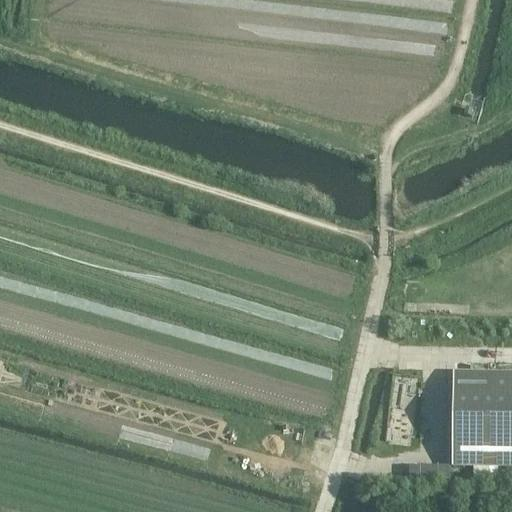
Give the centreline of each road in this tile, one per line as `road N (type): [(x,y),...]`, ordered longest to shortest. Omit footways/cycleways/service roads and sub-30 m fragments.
road 1 (track): [(385,152),(0,38)]
road 2 (track): [(366,353),(382,268),(386,143),(447,84),(472,0)]
road 3 (track): [(325,511),(366,353),(511,356)]
